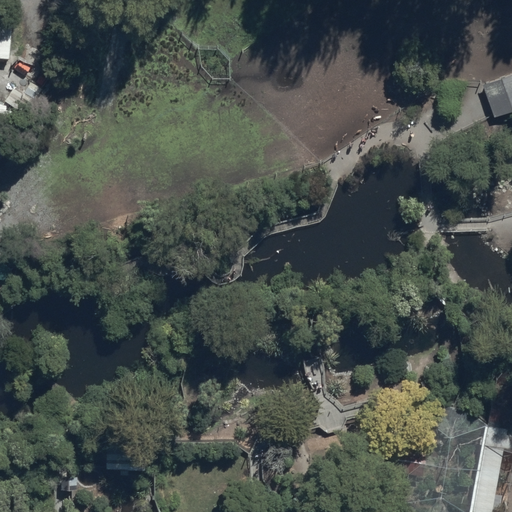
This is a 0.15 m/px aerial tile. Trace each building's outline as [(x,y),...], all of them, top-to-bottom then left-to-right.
[(511,71),(482,82),(488,99),(495,118),(511,111),(511,71)] [(459,88),(443,81),(436,96),(452,103),(459,88)] [(0,168),(15,169),(19,110),(0,108),(0,168)] [(130,419),(105,419),(105,464),(149,465),(149,446),(149,442),(130,442),(130,419)] [(76,473),(61,473),(61,485),(76,485),(76,473)]
